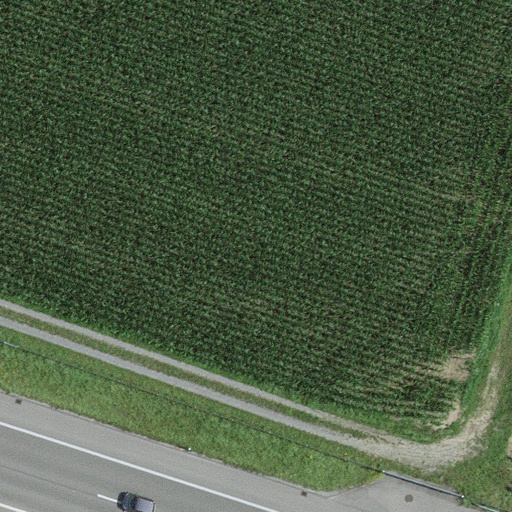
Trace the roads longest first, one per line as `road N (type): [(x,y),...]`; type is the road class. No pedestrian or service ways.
road 1 (track): [(511,326),(482,429),(457,456),(427,467),(0,323)]
road 2 (motorway): [(145,511),(0,464)]
